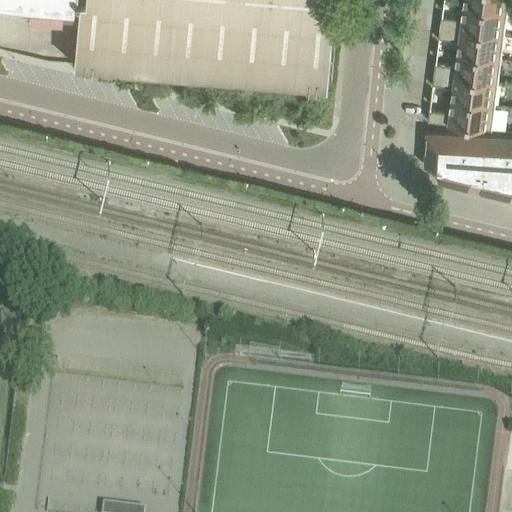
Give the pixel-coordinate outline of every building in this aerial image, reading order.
[(0,0),(0,2),(75,9),(76,0),(0,0)] [(326,85),(333,0),(78,0),(74,64),(326,85)] [(507,0),(462,0),(462,5),(506,11),(507,0)] [(439,26),(503,34),(506,11),(462,5),(461,18),(441,15),(439,26)] [(458,39),(456,51),(500,57),(503,34),(439,26),(438,36),(458,39)] [(433,72),(497,80),(500,57),(456,51),(455,64),(435,61),(433,72)] [(452,85),(450,98),(494,103),(497,80),(433,72),(432,83),(452,85)] [(491,128),(494,103),(450,98),(449,110),(429,108),(427,119),(491,128)] [(511,186),(511,185),(511,136),(484,135),(426,131),(424,164),(440,168),(437,180),(467,187),(467,185),(479,188),(479,190),(509,197),(511,186)]
